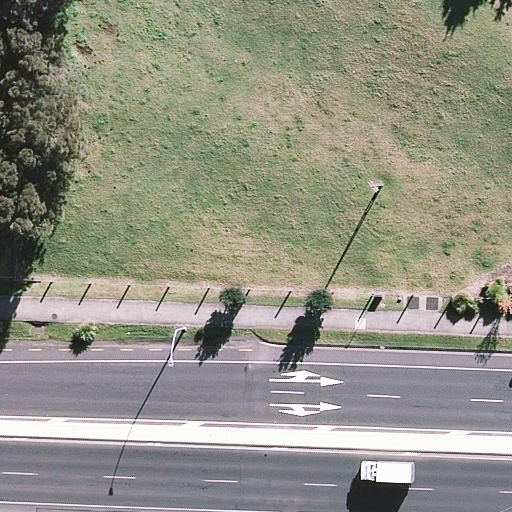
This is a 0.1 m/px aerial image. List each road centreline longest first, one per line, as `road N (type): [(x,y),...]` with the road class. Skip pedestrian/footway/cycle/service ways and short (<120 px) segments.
road 1 (secondary): [(511,493),(0,473)]
road 2 (secondary): [(0,387),(511,402)]
